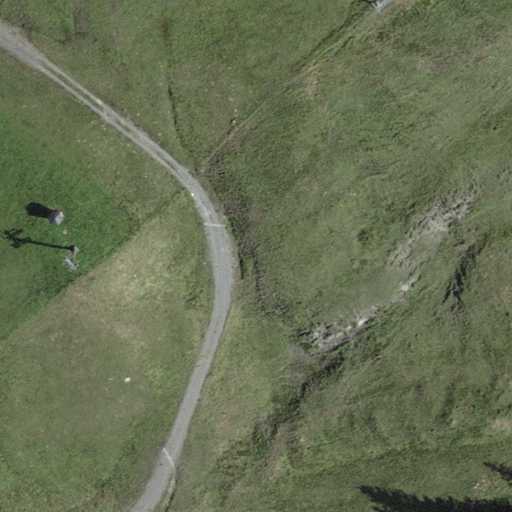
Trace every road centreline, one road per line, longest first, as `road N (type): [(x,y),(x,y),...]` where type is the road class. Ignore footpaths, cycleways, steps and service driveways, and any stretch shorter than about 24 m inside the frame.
road 1 (track): [(144,511),(184,433),(216,337),(230,258),(214,208),(139,131)]
road 2 (track): [(139,131),(0,32)]
